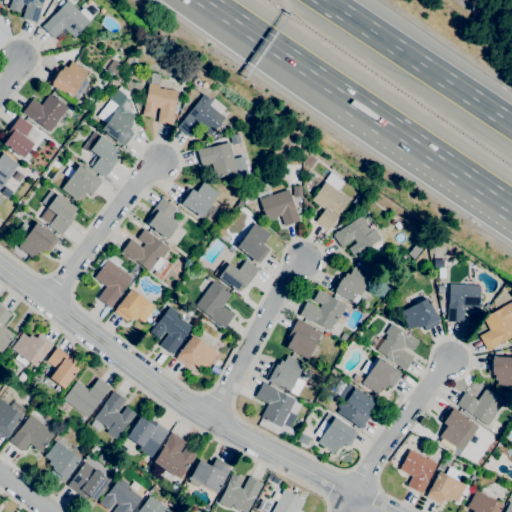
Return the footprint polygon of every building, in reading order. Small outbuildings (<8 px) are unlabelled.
[(36,23),(21,18),(26,5),(22,3),(18,13),(7,9),(10,0),(42,0),(40,7),(41,7),(36,23)] [(74,38),(63,27),(53,38),(41,26),(53,14),(54,14),(67,0),(79,11),(83,7),(92,17),(88,21),(89,21),(74,38)] [(114,74),(106,68),(113,59),(121,65),(114,74)] [(71,97),(55,87),(54,88),(50,85),(50,84),(47,82),(56,68),(58,70),(58,69),(60,70),(63,65),(66,67),(71,60),(75,63),(87,71),(71,97)] [(171,125),(156,122),(159,108),(154,107),(153,117),(141,115),(142,110),(143,111),(148,83),(160,85),(159,87),(178,91),(171,125)] [(49,131),(33,120),(26,115),(26,116),(21,112),(32,99),(40,105),(49,93),(67,107),(49,131)] [(189,138),(176,128),(203,94),(210,100),(212,98),(225,107),(220,113),(224,116),(211,132),(200,124),(189,138)] [(124,146),(121,143),(120,145),(100,129),(105,123),(96,116),(102,109),(111,116),(119,105),(134,116),(130,122),(132,123),(128,128),(131,130),(130,131),(133,133),(124,146)] [(22,158),(3,143),(7,137),(4,135),(19,116),(31,126),(23,136),(33,144),(22,158)] [(103,178),(90,168),(92,166),(89,164),(96,155),(89,150),(87,153),(81,148),(88,139),(87,138),(93,130),(100,135),(119,150),(114,157),(117,159),(103,178)] [(281,157),(272,151),(283,136),(292,142),(281,157)] [(215,178),(211,164),(201,166),(196,149),(202,148),(202,149),(228,142),(233,159),(242,157),(246,173),(237,176),(236,172),(215,178)] [(0,187),(0,155),(2,153),(17,164),(0,187)] [(76,200),(60,188),(79,164),(99,179),(98,179),(101,181),(92,194),(88,192),(88,193),(86,191),(82,196),(80,195),(76,200)] [(337,190),(343,182),(330,172),(324,181),(337,190)] [(207,221),(201,216),(199,218),(180,203),(181,202),(177,200),(187,187),(190,190),(191,189),(195,192),(203,181),(218,193),(210,203),(216,208),(207,221)] [(326,230),(315,221),(324,209),(311,200),(324,181),(337,190),(349,199),(326,230)] [(292,196),(292,186),(301,186),(301,196),(292,196)] [(284,226),(280,216),(266,221),(258,199),(259,199),(257,194),(269,190),(271,195),(288,189),(299,221),(284,226)] [(60,235),(47,225),(55,215),(46,208),(47,207),(41,202),(50,190),(56,194),(56,193),(76,208),(71,215),(74,217),(60,235)] [(166,239),(146,224),(151,219),(147,216),(161,197),(175,208),(168,218),(177,224),(166,239)] [(353,257),(347,248),(355,243),(353,239),(341,247),(332,235),(360,215),(371,230),(373,229),(380,238),(353,257)] [(399,228),(395,228),(392,224),(394,219),(399,219),(402,223),(402,224),(399,228)] [(32,258),(29,256),(29,255),(17,246),(36,222),(55,236),(54,237),(58,240),(48,252),(45,250),(44,251),(43,250),(40,253),(37,252),(32,258)] [(258,264),(236,247),(254,222),(269,234),(262,244),(266,247),(265,248),(268,250),(258,264)] [(148,271),(125,254),(124,254),(120,251),(130,239),(141,247),(144,244),(136,238),(143,228),(147,231),(147,232),(148,233),(149,231),(153,234),(152,236),(169,249),(162,258),(159,256),(148,271)] [(110,308),(96,298),(105,286),(93,277),(107,259),(131,277),(119,293),(120,294),(110,308)] [(236,292),(217,277),(218,277),(213,273),(223,260),(227,263),(228,263),(237,270),(245,259),(258,269),(244,287),(241,285),(236,292)] [(354,304),(337,294),(337,295),(333,293),(333,292),(330,290),(338,275),(341,277),(343,278),(345,273),(349,274),(353,267),(356,262),(362,265),(359,271),(369,277),(354,304)] [(223,328),(209,317),(210,317),(194,305),(213,281),(230,294),(222,306),(233,315),(223,328)] [(463,322),(447,321),(449,284),(479,286),(478,308),(463,307),(463,322)] [(149,323),(145,320),(143,323),(137,318),(135,321),(130,317),(129,319),(128,318),(126,321),(113,311),(115,309),(114,308),(117,304),(118,304),(130,288),(154,307),(153,308),(157,311),(153,316),(149,313),(147,316),(151,319),(149,323)] [(329,330),(299,315),(306,301),(318,308),(320,304),(312,300),(317,289),(322,292),(346,305),(340,316),(337,314),(329,330)] [(425,330),(424,327),(423,327),(422,326),(417,328),(415,325),(408,329),(399,312),(427,298),(435,314),(436,314),(438,319),(437,320),(439,323),(425,330)] [(487,351),(478,336),(488,330),(482,318),(511,301),(511,320),(510,321),(511,324),(511,335),(492,347),(493,348),(487,351)] [(0,352),(0,306),(11,314),(2,326),(14,334),(0,352)] [(170,354),(159,345),(167,334),(164,331),(158,338),(149,331),(152,327),(152,328),(169,306),(178,313),(176,315),(191,327),(170,354)] [(306,359),(285,348),(289,341),(286,339),(297,318),(321,331),(306,359)] [(404,370),(391,361),(392,361),(376,350),(386,335),(384,333),(390,324),(413,339),(413,338),(417,341),(411,350),(403,345),(401,349),(412,357),(404,370)] [(35,367),(27,361),(24,366),(14,358),(17,354),(10,348),(19,337),(18,337),(21,333),(27,338),(30,334),(34,338),(35,337),(38,334),(51,344),(49,347),(49,348),(35,367)] [(204,369),(198,364),(197,367),(192,363),(190,366),(190,365),(188,368),(174,358),(176,355),(191,335),(215,353),(207,365),(204,369)] [(48,377),(55,369),(45,361),(56,347),(74,361),(72,364),(78,369),(63,388),(48,377)] [(296,395),(289,391),(267,380),(267,379),(264,377),(272,363),(275,364),(277,365),(280,360),(283,362),(286,355),(290,357),(303,364),(295,378),(303,382),(296,395)] [(376,394),(372,391),(360,382),(366,375),(359,370),(367,360),(373,364),(378,357),(398,371),(398,372),(401,374),(392,387),(389,385),(388,386),(386,385),(383,390),(380,388),(376,394)] [(511,388),(496,388),(496,380),(493,380),(493,374),(492,374),(492,373),(487,373),(487,357),(511,357),(511,388)] [(86,417),(62,399),(75,381),(88,390),(97,378),(109,386),(86,417)] [(280,427),(260,416),(267,404),(254,397),(262,382),(277,390),(277,391),(294,400),(280,427)] [(360,429),(336,413),(347,396),(340,392),(347,382),(374,401),(369,408),(373,410),(360,429)] [(487,425),(455,404),(464,392),(476,400),(485,387),(504,400),(487,425)] [(115,438),(106,432),(107,430),(102,426),(98,431),(89,425),(93,419),(92,418),(112,391),(125,400),(116,411),(120,414),(126,406),(134,413),(115,438)] [(4,439),(0,435),(0,399),(9,406),(14,400),(25,409),(21,416),(22,416),(10,432),(10,433),(7,437),(6,436),(4,439)] [(460,451),(442,439),(438,437),(446,425),(442,423),(442,422),(438,419),(448,406),(451,408),(452,407),(478,425),(460,451)] [(288,427),(283,423),(289,412),(295,416),(288,427)] [(40,452),(29,443),(23,452),(8,441),(11,437),(12,438),(29,414),(54,433),(40,452)] [(332,453),(316,442),(319,437),(313,433),(322,420),(328,424),(334,416),(354,430),(354,431),(357,433),(348,446),(344,444),(343,443),(338,449),(336,448),(332,453)] [(141,447),(126,437),(139,417),(146,421),(148,418),(167,431),(158,445),(147,437),(141,447)] [(178,478),(152,461),(167,439),(166,439),(170,432),(185,442),(179,451),(180,453),(184,447),(188,449),(188,448),(194,451),(193,453),(196,454),(190,463),(189,462),(178,478)] [(63,482),(49,472),(53,468),(47,463),(49,461),(44,456),(55,441),(80,459),(63,482)] [(421,494),(406,486),(411,476),(398,469),(408,449),(436,464),(427,480),(427,481),(421,494)] [(214,493),(199,485),(196,487),(188,482),(189,480),(187,479),(189,475),(190,475),(198,460),(210,466),(212,461),(213,461),(214,458),(229,466),(217,491),(216,491),(214,493)] [(93,500),(87,495),(84,499),(66,485),(84,461),(94,469),(108,480),(93,500)] [(439,504),(425,496),(438,471),(465,485),(456,502),(450,498),(448,501),(443,499),(442,501),(441,500),(439,504)] [(245,511),(243,511),(229,505),(227,508),(217,502),(227,483),(226,483),(232,473),(242,479),(237,487),(241,489),(248,476),(262,483),(260,487),(259,487),(245,511)] [(130,511),(111,511),(117,505),(114,502),(107,510),(98,503),(102,498),(102,499),(119,477),(127,484),(126,486),(141,497),(130,511),(131,511),(130,511)] [(134,490),(129,486),(133,481),(138,485),(134,490)] [(271,511),(283,489),(303,500),(297,511),(271,511)] [(471,511),(472,510),(466,507),(468,503),(475,490),(502,504),(497,511),(471,511)] [(135,511),(148,495),(170,511),(135,511)] [(511,511),(503,511),(509,501),(511,502),(511,511)]
